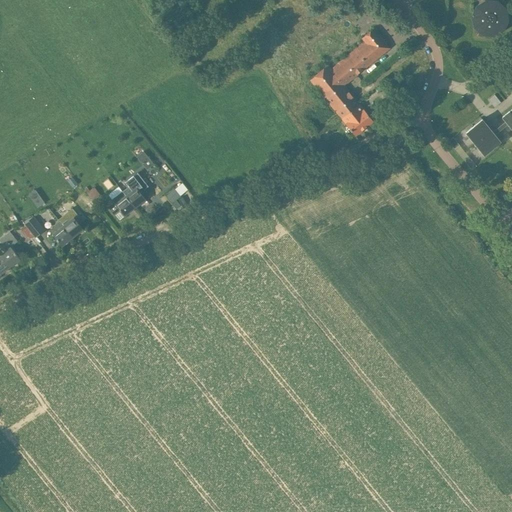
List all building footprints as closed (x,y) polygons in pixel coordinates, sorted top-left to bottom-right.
[(470,1),(471,32),(494,32),(493,0),(470,1)] [(312,79),(267,23),(250,37),(295,92),(311,80),(346,124),(355,136),(373,121),(364,109),(363,110),(344,85),(390,48),(374,29),(362,38),(365,42),(331,69),(328,66),(312,79)] [(501,102),(494,94),(488,99),(495,107),(501,102)] [(511,109),(502,117),(511,128),(511,109)] [(484,154),(500,141),(482,119),(466,132),(484,154)] [(453,137),(448,141),(455,149),(459,145),(453,137)] [(136,155),(146,168),(152,164),(142,150),(136,155)] [(472,170),(477,166),(470,158),(466,162),(472,170)] [(143,180),(145,179),(149,176),(143,168),(131,178),(125,183),(127,185),(126,185),(128,187),(122,191),(134,208),(145,199),(140,193),(148,187),(143,180)] [(73,187),(77,184),(72,177),(68,180),(73,187)] [(94,187),(87,193),(93,201),(100,195),(94,187)] [(120,211),(124,216),(134,208),(122,191),(111,200),(114,204),(111,207),(116,214),(120,211)] [(59,221),(60,222),(72,237),(83,229),(73,217),(80,212),(72,202),(62,210),(66,216),(59,221)] [(35,237),(45,230),(34,216),(24,223),(35,237)] [(49,230),(61,246),(72,237),(60,222),(49,230)] [(0,255),(9,267),(20,258),(11,247),(18,241),(10,232),(0,239),(0,241),(7,250),(0,255)] [(0,274),(9,267),(0,255),(0,274)]
